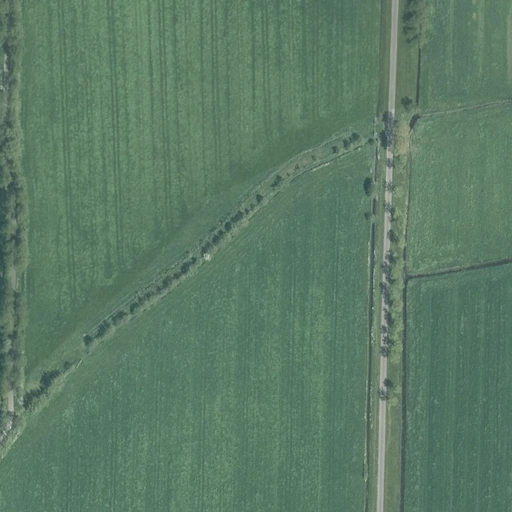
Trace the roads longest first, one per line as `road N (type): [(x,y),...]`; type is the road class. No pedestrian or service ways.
road 1 (unclassified): [(381,511),(395,0)]
road 2 (unclassified): [(0,437),(10,423),(8,0)]
